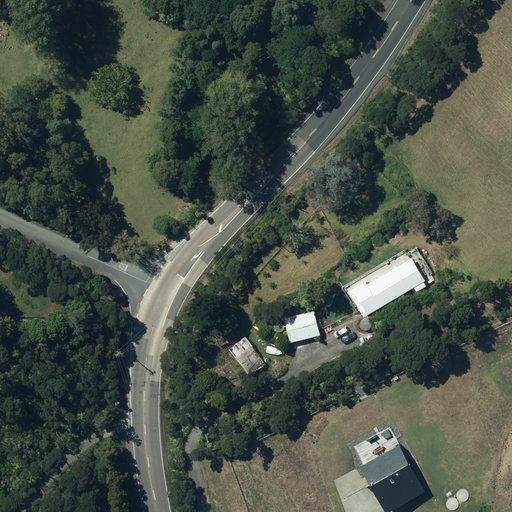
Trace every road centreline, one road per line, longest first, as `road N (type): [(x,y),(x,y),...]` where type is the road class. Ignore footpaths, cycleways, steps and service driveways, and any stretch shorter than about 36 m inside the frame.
road 1 (secondary): [(164,292),(198,246),(335,106),(412,0)]
road 2 (secondary): [(156,511),(143,395),(164,292)]
road 3 (residential): [(0,217),(164,292)]
